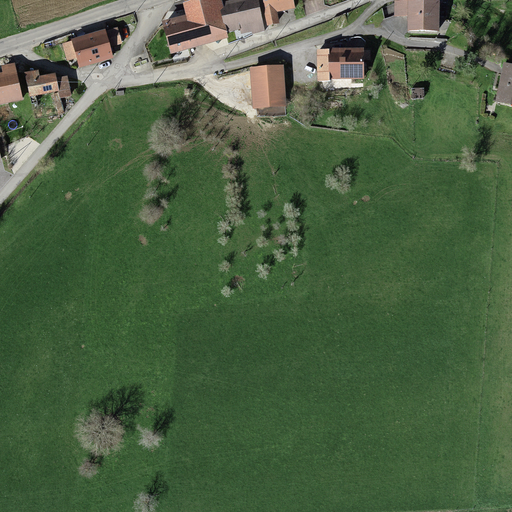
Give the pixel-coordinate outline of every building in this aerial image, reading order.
[(185,14),(162,20),(170,54),(228,38),(227,32),(226,25),(223,23),(220,10),(224,7),(222,1),(221,0),(190,0),(183,2),(185,14)] [(226,25),(227,32),(240,29),(241,34),(252,31),(252,34),(265,30),(258,0),(227,0),(222,1),(224,7),(220,10),(223,23),(226,25)] [(293,0),(262,0),(267,26),(279,23),(277,12),(295,8),(293,0)] [(407,31),(439,31),(439,0),(422,0),(394,0),(394,16),(408,16),(407,31)] [(72,41),(62,44),(67,61),(76,58),(79,68),(114,57),(110,47),(122,44),(117,27),(106,30),(105,29),(71,39),(72,41)] [(364,47),(316,48),(318,81),(364,78),(364,47)] [(511,63),(504,62),(495,101),(511,105),(511,63)] [(284,65),(250,68),(253,108),(287,106),(284,65)] [(0,79),(0,107),(21,102),(13,70),(1,73),(2,79),(0,79)] [(23,78),(29,100),(52,94),(54,101),(70,97),(66,80),(53,84),(52,80),(38,83),(36,75),(23,78)] [(423,93),(412,93),(411,100),(423,101),(423,93)]
